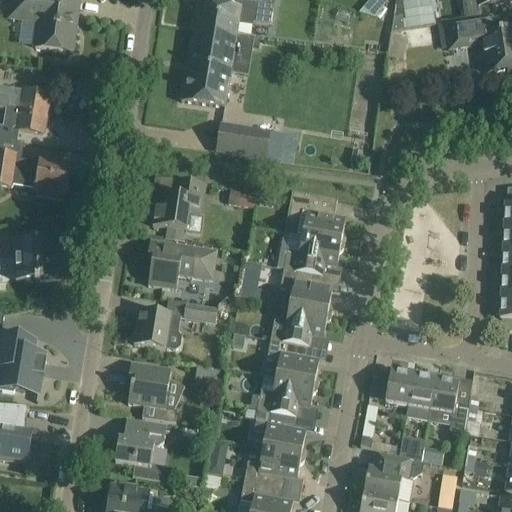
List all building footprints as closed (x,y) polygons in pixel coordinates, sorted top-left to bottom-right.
[(73,0),(12,0),(10,20),(38,24),(34,50),(71,55),(74,33),(74,32),(74,31),(73,30),(73,29),(72,29),(71,28),(67,27),(68,20),(71,21),(73,0)] [(197,5),(193,31),(236,39),(236,38),(237,39),(239,27),(252,29),(252,26),(269,29),(271,17),(273,0),(240,0),(239,12),(217,9),(197,5)] [(511,0),(461,0),(465,22),(492,18),(490,7),(511,3),(511,0)] [(393,19),(391,33),(404,31),(402,18),(393,19)] [(465,22),(446,25),(450,52),(483,46),(487,76),(507,73),(508,78),(511,77),(511,32),(491,36),(488,20),(492,20),(492,18),(465,22)] [(193,31),(181,104),(225,110),(228,91),(230,75),(236,39),(193,31)] [(0,141),(17,144),(19,132),(23,133),(43,136),(49,97),(0,88),(0,109),(6,111),(3,129),(0,128),(0,141)] [(221,128),(217,154),(264,161),(280,164),(284,138),(268,135),(221,128)] [(0,188),(11,190),(12,188),(34,191),(34,192),(36,192),(35,199),(59,203),(60,196),(66,197),(70,169),(38,164),(38,165),(14,161),(17,144),(0,141),(0,188)] [(152,229),(172,232),(185,234),(188,217),(200,218),(205,187),(176,183),(173,198),(157,196),(152,229)] [(504,215),(503,228),(503,230),(511,230),(511,190),(507,191),(506,206),(500,206),(499,214),(504,215)] [(258,196),(230,193),(228,208),(255,212),(258,196)] [(291,195),(283,236),(302,239),(344,247),(345,242),(342,238),(345,222),(333,220),(337,203),(291,195)] [(511,230),(503,230),(503,228),(499,228),(498,237),(503,237),(502,251),(502,253),(511,253),(511,230)] [(280,251),(277,271),(283,272),(322,280),(324,268),(336,271),(339,256),(343,253),(344,247),(302,239),(299,255),(287,252),(280,251)] [(55,242),(13,243),(14,282),(32,282),(32,284),(53,283),(53,281),(69,281),(68,257),(52,257),(52,251),(55,251),(55,242)] [(147,289),(167,292),(176,293),(178,278),(193,280),(212,283),(217,254),(197,252),(150,244),(147,260),(152,260),(147,289)] [(502,260),(501,274),(501,276),(511,275),(511,253),(502,253),(502,251),(498,251),(497,260),(502,260)] [(258,277),(259,270),(246,267),(245,275),(258,277)] [(329,308),(332,293),(320,291),(322,280),(283,272),(280,292),(292,294),(289,310),(327,317),(331,318),(332,312),(329,308)] [(511,276),(501,276),(501,274),(497,274),(496,283),(501,283),(500,297),(500,298),(511,298),(511,276)] [(232,297),(221,306),(227,313),(236,315),(237,304),(232,297)] [(511,298),(500,298),(500,297),(496,297),(495,305),(500,306),(499,322),(501,322),(501,334),(511,334),(511,298)] [(184,323),(215,329),(218,312),(186,307),(184,323)] [(330,323),(331,318),(327,317),(289,310),(286,325),(274,323),(270,343),(309,350),(311,339),(323,341),(326,326),(330,323)] [(134,347),(175,354),(180,350),(181,341),(178,336),(180,320),(170,319),(139,314),(134,347)] [(246,327),(235,325),(233,337),(240,338),(249,339),(250,333),(246,327)] [(0,335),(0,393),(14,396),(14,392),(38,396),(45,355),(34,353),(36,341),(0,335)] [(234,338),(232,349),(242,351),(244,340),(234,338)] [(316,379),(319,364),(307,362),(309,350),(270,343),(266,363),(278,365),(275,381),(314,388),(318,389),(319,383),(316,379)] [(128,407),(144,410),(142,421),(176,427),(175,414),(164,412),(171,373),(130,367),(128,380),(132,381),(128,407)] [(384,406),(407,410),(413,378),(415,378),(415,373),(407,372),(406,377),(390,374),(390,376),(378,373),(373,402),(385,404),(384,406)] [(406,421),(427,425),(429,414),(436,382),(437,382),(438,377),(429,376),(428,381),(415,378),(413,378),(407,410),(408,410),(406,421)] [(429,414),(427,425),(451,429),(450,435),(464,438),(466,425),(468,411),(470,400),(472,390),(459,388),(460,381),(452,380),(451,385),(437,382),(436,382),(429,414)] [(317,394),(318,389),(314,388),(275,381),(273,396),(261,394),(257,414),(296,421),(298,410),(310,412),(313,397),(317,394)] [(470,400),(468,411),(477,412),(479,401),(470,400)] [(0,461),(27,466),(31,440),(23,439),(25,431),(16,430),(19,413),(28,414),(29,408),(0,406),(0,461)] [(475,426),(477,412),(468,411),(466,425),(464,438),(477,440),(480,427),(475,426)] [(303,450),(306,435),(294,433),(296,421),(257,414),(253,434),(265,436),(262,451),(301,459),(305,459),(306,454),(303,450)] [(132,481),(159,485),(161,479),(154,469),(151,468),(154,449),(158,450),(164,445),(166,429),(126,423),(123,444),(118,443),(115,466),(134,469),(132,481)] [(369,457),(370,447),(370,445),(366,441),(361,441),(359,455),(369,457)] [(212,455),(223,457),(225,446),(214,444),(212,455)] [(422,457),(420,464),(430,466),(433,452),(423,450),(422,457)] [(467,450),(465,462),(475,464),(477,451),(467,450)] [(304,465),(305,459),(301,459),(262,451),(259,467),(247,465),(244,485),(283,492),(285,481),(297,483),(299,468),(304,465)] [(420,464),(422,457),(400,452),(398,462),(402,463),(420,467),(420,464)] [(423,468),(420,467),(402,463),(381,459),(379,472),(368,470),(364,492),(360,491),(359,496),(397,503),(401,483),(409,485),(410,482),(413,483),(421,478),(423,468)] [(475,465),(475,464),(465,462),(464,475),(474,476),(473,479),(486,481),(488,466),(475,465)] [(244,485),(238,511),(291,511),(292,506),(281,503),(283,492),(244,485)] [(150,511),(153,496),(111,490),(107,511),(150,511)] [(458,507),(457,511),(466,511),(467,508),(474,509),(476,496),(461,494),(458,507)] [(395,511),(397,503),(359,496),(358,502),(362,502),(360,511),(395,511)] [(440,511),(447,511),(452,511),(454,501),(442,499),(440,511)] [(511,511),(511,501),(500,500),(498,511),(511,511)]
